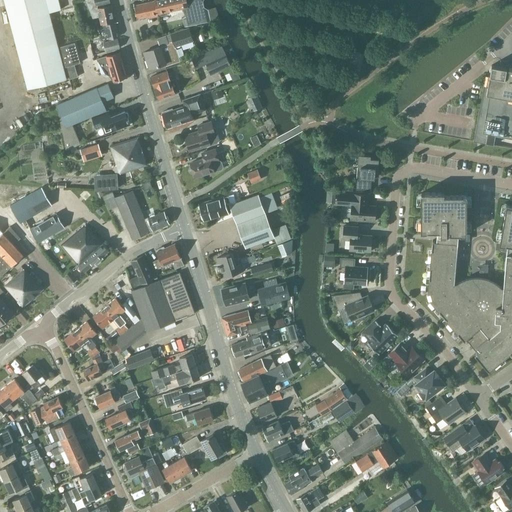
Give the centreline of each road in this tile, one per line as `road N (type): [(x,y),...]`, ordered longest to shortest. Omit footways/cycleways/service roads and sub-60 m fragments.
road 1 (residential): [(476,396),(391,294),(395,185),(408,167),(511,184)]
road 2 (tertiary): [(183,231),(117,0)]
road 3 (tertiary): [(256,452),(183,231)]
road 4 (residential): [(129,511),(42,329)]
road 5 (unclassified): [(42,329),(126,256),(183,231)]
